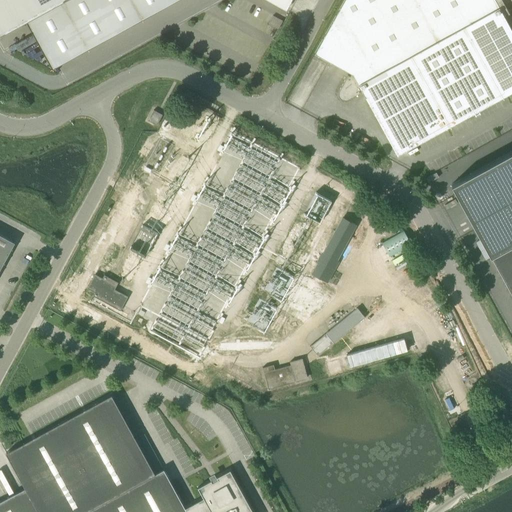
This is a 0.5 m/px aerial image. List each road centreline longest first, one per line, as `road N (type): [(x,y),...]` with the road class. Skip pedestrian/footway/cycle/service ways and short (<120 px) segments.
road 1 (unclassified): [(511,377),(417,215),(386,186),(260,118)]
road 2 (unclassified): [(0,366),(107,163),(103,109),(93,98)]
road 3 (unknown): [(0,308),(188,405),(214,423),(243,469)]
road 4 (unknown): [(0,63),(59,83),(195,0)]
road 5 (unclassified): [(260,118),(144,67),(93,98)]
road 6 (unknown): [(386,186),(511,116)]
road 7 (unclassified): [(260,118),(328,0)]
